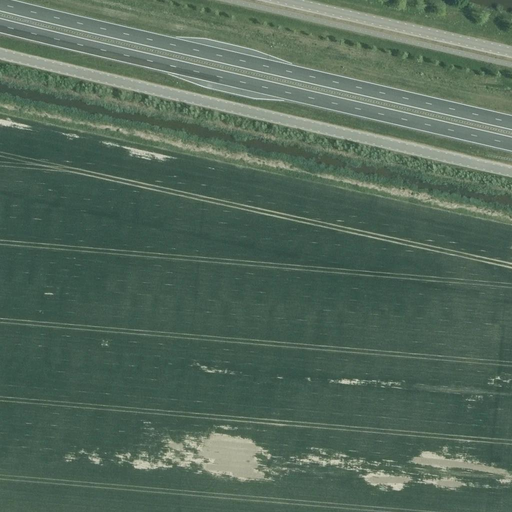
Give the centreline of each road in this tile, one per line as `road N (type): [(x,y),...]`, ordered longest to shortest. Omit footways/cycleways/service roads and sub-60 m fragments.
road 1 (trunk): [(511,123),(0,4)]
road 2 (tertiary): [(0,53),(511,172)]
road 3 (trunk): [(0,26),(511,143)]
road 4 (unclassified): [(511,54),(275,0)]
